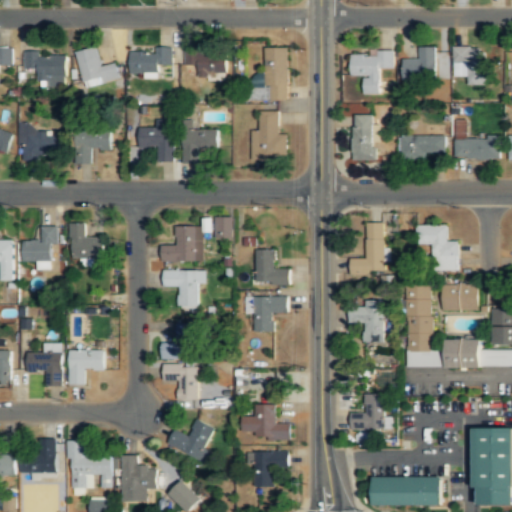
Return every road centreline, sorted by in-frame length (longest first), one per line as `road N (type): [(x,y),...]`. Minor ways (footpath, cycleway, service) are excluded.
road 1 (secondary): [(320,0),(321,413),(334,511)]
road 2 (residential): [(0,191),(511,189)]
road 3 (residential): [(0,16),(511,15)]
road 4 (residential): [(138,411),(135,191)]
road 5 (residential): [(0,410),(138,411)]
